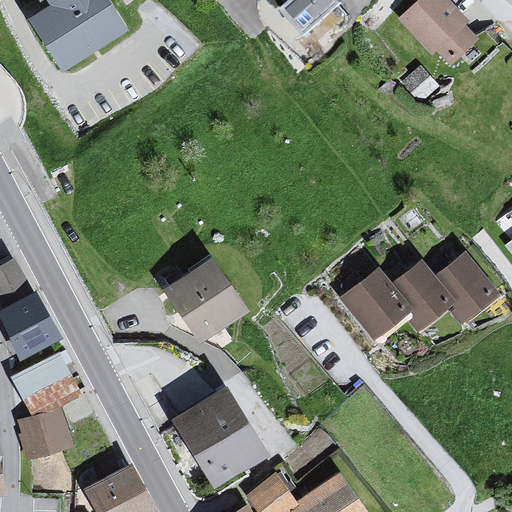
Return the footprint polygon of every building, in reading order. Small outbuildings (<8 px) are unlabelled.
[(49,0),(53,6),(34,18),(70,75),(142,30),(123,0),(49,0)] [(317,0),(276,0),(266,10),(289,35),(322,4),(317,0)] [(429,0),(406,0),(386,19),(419,54),(428,46),(443,62),(466,40),(429,0)] [(437,88),(416,69),(399,87),(420,107),(437,88)] [(511,206),(496,216),(511,242),(511,206)] [(365,267),(330,297),(365,337),(398,309),(413,327),(438,305),(454,322),(486,295),(448,251),(421,274),(407,258),(379,282),(365,267)] [(192,261),(149,293),(187,343),(230,312),(192,261)] [(21,263),(0,273),(0,298),(6,311),(37,295),(21,263)] [(46,295),(4,317),(27,362),(70,340),(46,295)] [(67,353),(18,378),(38,417),(87,392),(67,353)] [(204,386),(153,417),(196,490),(248,459),(204,386)] [(68,413),(19,425),(28,463),(77,450),(68,413)] [(99,511),(161,511),(138,465),(89,490),(99,511)] [(276,476),(250,496),(261,511),(291,511),(294,510),(294,511),(359,511),(334,479),(298,505),(276,476)]
